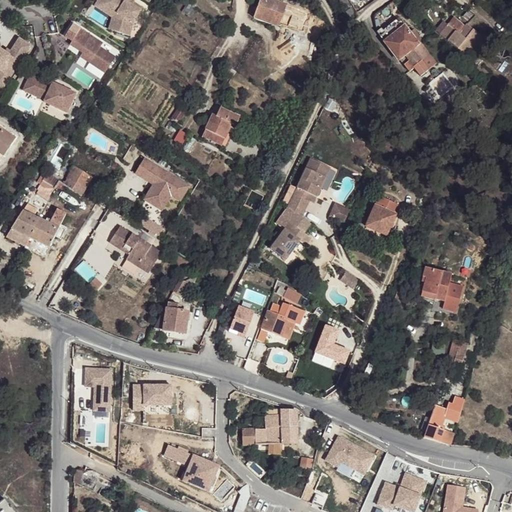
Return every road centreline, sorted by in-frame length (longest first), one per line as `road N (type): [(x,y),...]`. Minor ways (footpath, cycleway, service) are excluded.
road 1 (unclassified): [(511,467),(420,444),(59,320)]
road 2 (unclassified): [(58,511),(59,320)]
